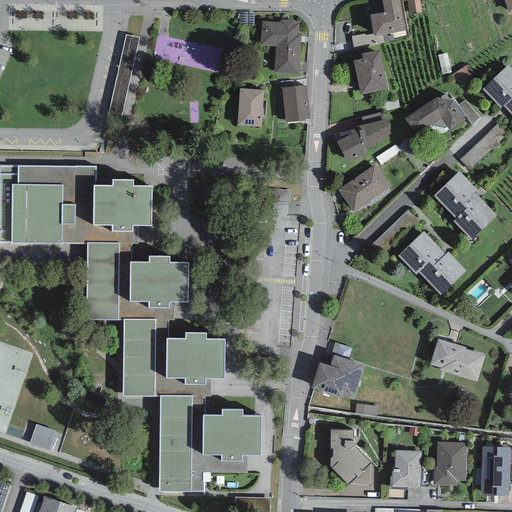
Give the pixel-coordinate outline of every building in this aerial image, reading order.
[(398,0),(381,0),(384,16),(370,18),(374,40),(405,34),(398,0)] [(419,0),(407,0),(410,15),(422,14),(419,0)] [(511,0),(503,0),(509,15),(511,13),(511,0)] [(280,24),(262,23),(260,46),(276,47),(274,74),(298,76),(301,35),(299,35),(300,25),(294,25),(294,22),(280,21),(280,24)] [(139,39),(126,36),(107,120),(120,122),(139,39)] [(362,62),(353,64),(360,98),(388,92),(380,53),(361,57),(362,62)] [(511,70),(508,67),(483,92),(501,110),(503,108),(511,117),(511,70)] [(306,87),(282,89),(286,125),(305,123),(305,121),(310,120),(306,87)] [(240,90),(237,127),(261,129),(263,92),(240,90)] [(437,100),(405,121),(416,136),(432,127),(434,128),(445,130),(447,129),(451,133),(466,123),(452,103),(437,100)] [(339,143),(337,144),(349,167),(366,157),(365,151),(377,148),(376,145),(382,144),(382,142),(392,140),(388,122),(362,128),(363,133),(359,133),(358,130),(334,135),(339,143)] [(498,128),(461,162),(470,172),(507,137),(498,128)] [(377,159),(381,166),(401,155),(397,147),(377,159)] [(95,167),(0,166),(0,243),(11,243),(11,245),(87,245),(86,322),(123,321),(123,398),(160,398),(159,493),(190,493),(190,492),(203,492),(203,473),(247,473),(247,458),(260,458),(261,419),(242,419),(242,413),(222,413),(222,419),(204,419),(205,397),(210,397),(210,382),(224,382),(224,343),(206,343),(206,337),(185,336),(185,342),(168,342),(168,321),(174,321),(174,305),(187,305),(188,266),(169,266),(169,260),(149,260),(149,266),(131,266),(131,244),(137,244),(138,229),(151,229),(151,190),(133,190),(133,184),(112,184),(112,189),(95,189),(95,167)] [(338,192),(353,213),(390,189),(375,167),(338,192)] [(460,174),(434,198),(456,221),(453,224),(472,242),(497,218),(475,195),(478,192),(460,174)] [(446,257),(423,233),(398,258),(416,276),(418,274),(440,297),(466,272),(448,254),(446,257)] [(466,349),(438,341),(430,366),(439,369),(439,371),(477,383),(485,357),(465,351),(466,349)] [(363,367),(333,358),(330,368),(320,365),(312,391),(342,400),(343,397),(353,400),(363,367)] [(373,416),(373,407),(364,408),(364,417),(373,416)] [(36,422),(30,441),(49,447),(55,428),(36,422)] [(353,427),(333,426),(333,454),(330,455),(330,463),(348,481),(357,473),(358,474),(364,469),(363,468),(371,459),(354,442),(356,441),(353,438),(353,427)] [(467,441),(437,440),(436,465),(434,465),(433,483),(456,484),(457,479),(465,479),(467,441)] [(482,443),(481,492),(509,493),(510,444),(482,443)] [(420,485),(421,450),(395,449),(394,465),(392,465),(391,484),(420,485)] [(44,493),(38,511),(40,511),(73,511),(76,504),(44,493)]
